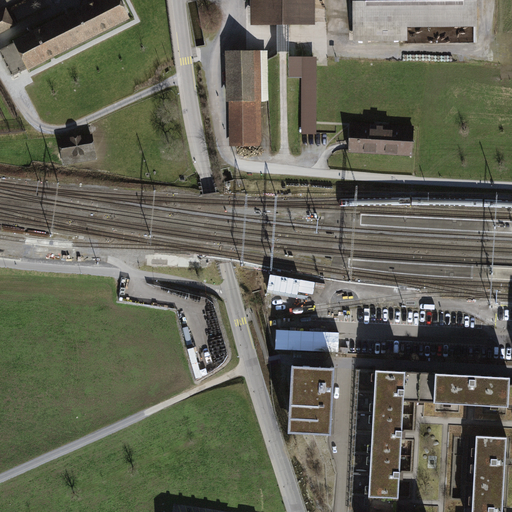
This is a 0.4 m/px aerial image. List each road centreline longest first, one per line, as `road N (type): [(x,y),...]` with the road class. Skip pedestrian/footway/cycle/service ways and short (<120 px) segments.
road 1 (residential): [(297,511),(227,267),(178,0)]
road 2 (track): [(187,75),(64,127),(38,122),(0,59)]
